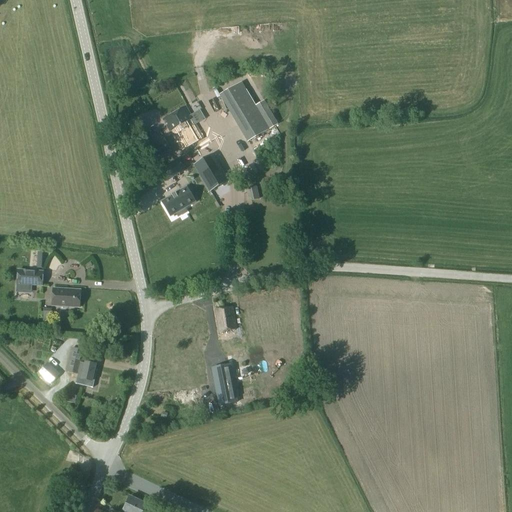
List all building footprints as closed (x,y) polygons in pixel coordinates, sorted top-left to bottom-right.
[(242,84),(221,96),(249,143),(278,125),(264,102),(256,107),(242,84)] [(186,108),(163,122),(181,153),(205,139),(196,124),(191,116),(186,108)] [(204,119),(199,111),(191,116),(196,124),(204,119)] [(164,141),(148,150),(152,158),(168,150),(164,141)] [(227,182),(211,156),(194,166),(209,192),(227,182)] [(179,162),(160,173),(165,183),(185,172),(179,162)] [(256,188),(246,190),(249,202),(258,200),(256,188)] [(186,209),(195,203),(187,189),(163,203),(165,207),(163,208),(167,215),(169,214),(171,217),(177,214),(178,216),(185,212),(184,210),(186,209)] [(18,270),(17,285),(18,285),(18,288),(24,288),(24,286),(44,287),(45,271),(18,270)] [(54,290),(53,308),(60,308),(61,310),(62,311),(66,312),(68,311),(69,309),(80,310),(81,292),(54,290)] [(227,326),(223,326),(227,343),(228,343),(228,344),(233,343),(233,342),(236,341),(236,339),(236,338),(235,331),(243,329),(241,318),(239,319),(237,308),(224,311),(227,326)] [(44,309),(43,318),(51,319),(52,310),(44,309)] [(198,336),(207,334),(204,312),(194,313),(198,336)] [(82,364),(86,344),(82,343),(81,352),(72,350),(67,373),(78,375),(77,379),(84,380),(83,386),(93,388),(96,375),(94,375),(96,366),(86,364),(85,365),(82,364)] [(50,363),(38,375),(50,387),(62,375),(50,363)] [(234,404),(227,366),(211,369),(217,407),(234,404)] [(198,414),(196,406),(175,411),(173,412),(174,417),(174,420),(198,414)] [(130,498),(123,511),(150,511),(145,509),(146,505),(130,498)]
